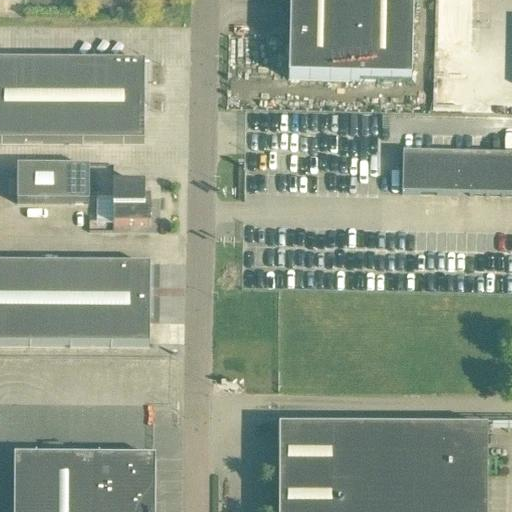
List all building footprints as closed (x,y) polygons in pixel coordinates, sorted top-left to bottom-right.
[(290,0),(289,86),(412,89),(414,0),(290,0)] [(0,67),(0,148),(144,149),(145,69),(0,67)] [(402,201),(511,203),(511,163),(403,160),(402,201)] [(17,171),(16,208),(88,208),(89,172),(17,171)] [(151,203),(145,203),(145,191),(113,191),(113,230),(150,230),(151,203)] [(0,350),(150,352),(150,271),(0,270),(0,350)] [(487,511),(488,436),(279,435),(278,511),(487,511)] [(15,462),(14,511),(154,511),(155,462),(15,462)]
